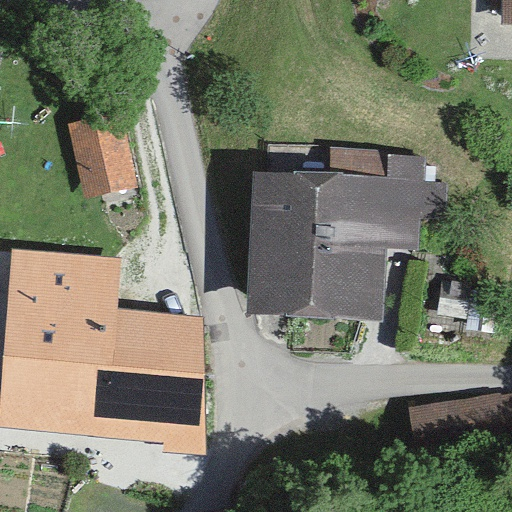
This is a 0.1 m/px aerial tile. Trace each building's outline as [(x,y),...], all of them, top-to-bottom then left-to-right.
[(511,36),(511,0),(502,0),(504,36),(511,36)] [(88,185),(144,173),(127,93),(71,105),(88,185)] [(387,187),(258,182),(253,326),(382,332),(385,255),(421,256),(422,230),(441,231),(443,190),(418,189),(419,163),(388,162),(387,187)] [(114,263),(9,257),(0,409),(0,437),(186,449),(194,314),(111,309),(114,263)] [(511,403),(403,418),(409,466),(511,452),(511,403)] [(503,511),(503,497),(417,501),(417,511),(503,511)]
